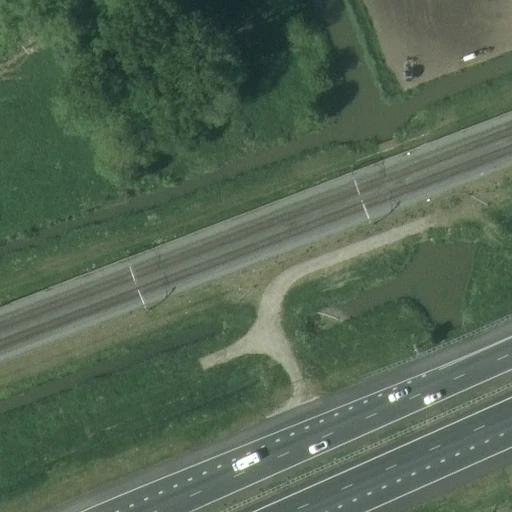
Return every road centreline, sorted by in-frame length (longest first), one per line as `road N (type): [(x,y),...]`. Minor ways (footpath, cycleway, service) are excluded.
road 1 (motorway): [(511,352),(154,511)]
road 2 (motorway): [(289,511),(511,412)]
